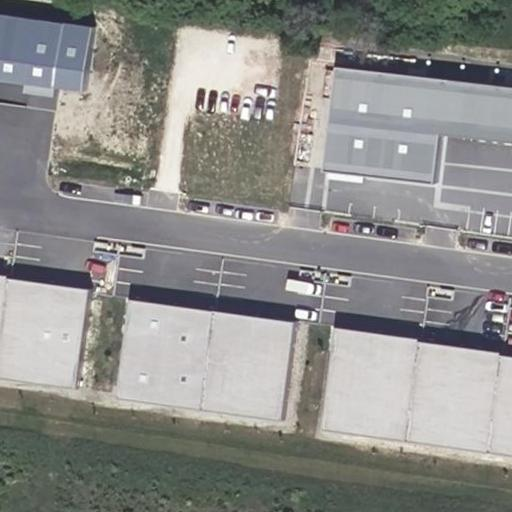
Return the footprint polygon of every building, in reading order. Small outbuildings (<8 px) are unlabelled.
[(0,81),(81,93),(91,28),(0,15),(0,81)] [(511,88),(334,68),(322,169),(433,183),(439,136),(511,144),(511,88)] [(0,377),(76,387),(88,290),(6,280),(6,277),(0,275),(0,377)] [(294,323),(127,301),(115,398),(281,421),(294,323)] [(418,341),(333,329),(321,432),(511,457),(511,358),(499,357),(500,354),(418,344),(418,341)]
